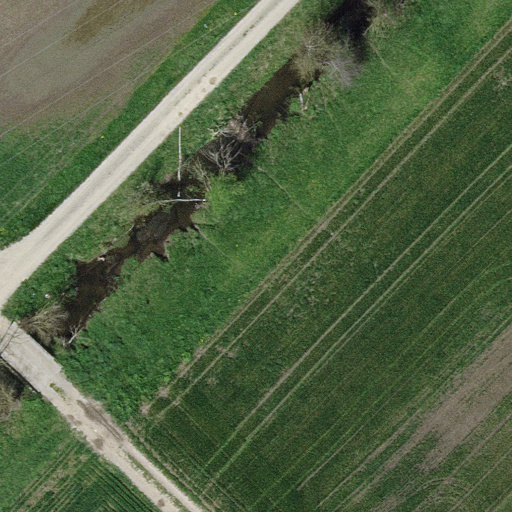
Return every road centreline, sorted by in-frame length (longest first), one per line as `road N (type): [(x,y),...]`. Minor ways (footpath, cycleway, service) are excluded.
road 1 (track): [(273,0),(0,286)]
road 2 (track): [(0,340),(177,511)]
